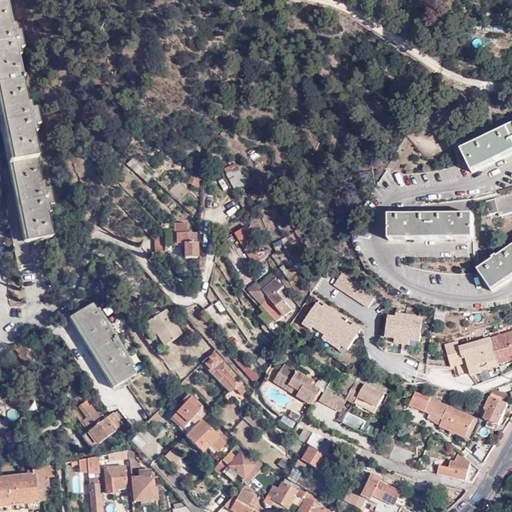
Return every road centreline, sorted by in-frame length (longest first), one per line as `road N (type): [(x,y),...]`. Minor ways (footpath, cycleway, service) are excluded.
road 1 (residential): [(3,331),(68,294),(93,235),(132,246),(176,300),(201,294),(211,207)]
road 2 (residential): [(303,425),(365,455),(484,492)]
road 3 (track): [(439,68),(310,0)]
